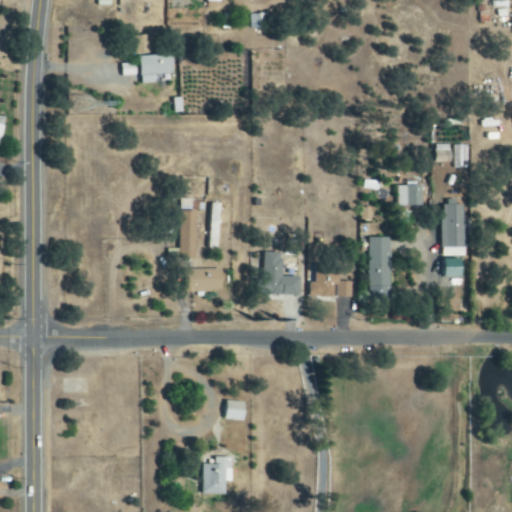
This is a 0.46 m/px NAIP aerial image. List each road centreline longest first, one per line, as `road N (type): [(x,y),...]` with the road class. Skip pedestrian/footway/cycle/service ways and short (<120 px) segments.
road 1 (tertiary): [(32,511),(39,0)]
road 2 (residential): [(0,338),(511,338)]
